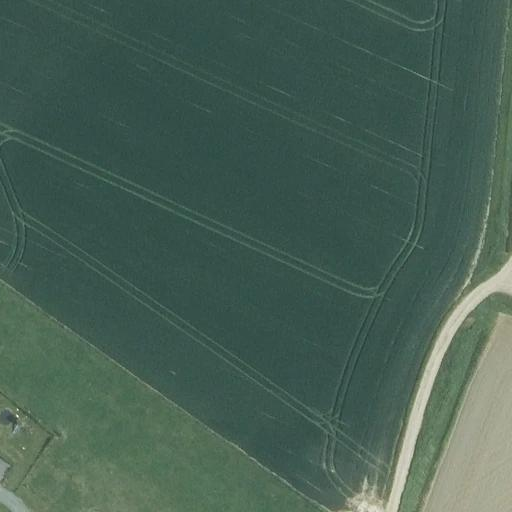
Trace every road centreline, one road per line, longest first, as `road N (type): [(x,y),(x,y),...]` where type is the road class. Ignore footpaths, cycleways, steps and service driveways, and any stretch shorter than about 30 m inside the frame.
road 1 (track): [(397,511),(427,369),(452,317),(483,282),(511,299)]
road 2 (track): [(483,282),(502,244),(511,152)]
